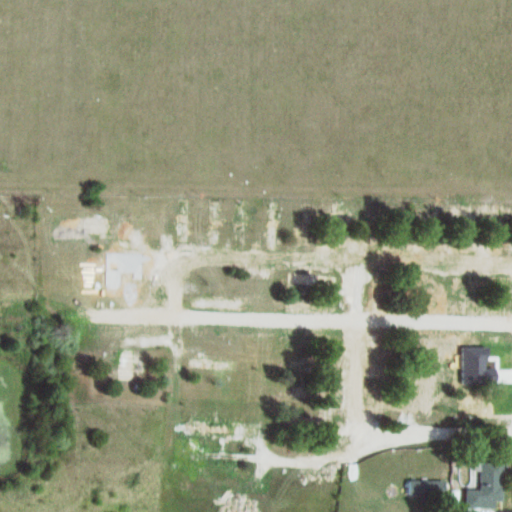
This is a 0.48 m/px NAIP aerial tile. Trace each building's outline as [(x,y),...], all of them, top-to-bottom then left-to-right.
[(176,242),(187,243),(188,199),(177,199),(176,242)] [(233,250),(244,250),(245,200),(234,200),(233,250)] [(208,245),(218,245),(218,202),(209,201),(208,245)] [(275,251),(278,202),(267,201),(264,251),(275,251)] [(503,205),(492,205),(491,255),(502,256),(503,205)] [(426,249),(435,249),(437,206),(427,206),(426,249)] [(470,249),(470,207),(460,206),(459,249),(470,249)] [(108,217),(77,217),(77,234),(99,234),(100,239),(108,239),(108,217)] [(285,284),(335,286),(336,276),(286,274),(285,284)] [(240,310),(240,299),(191,298),(190,309),(240,310)] [(327,315),(327,304),(284,303),(284,314),(327,315)] [(135,349),(116,348),(116,381),(133,381),(133,363),(135,363),(135,349)] [(326,398),(327,388),(290,387),(289,397),(326,398)] [(415,410),(416,400),(365,398),(365,408),(415,410)] [(294,429),(330,427),(330,416),(294,417),(294,429)] [(238,435),(238,424),(186,423),(185,434),(238,435)] [(499,461),(476,461),(476,489),(461,489),(461,508),(491,508),(491,501),(499,501),(499,461)] [(442,481),(406,480),(405,496),(441,496),(442,481)]
